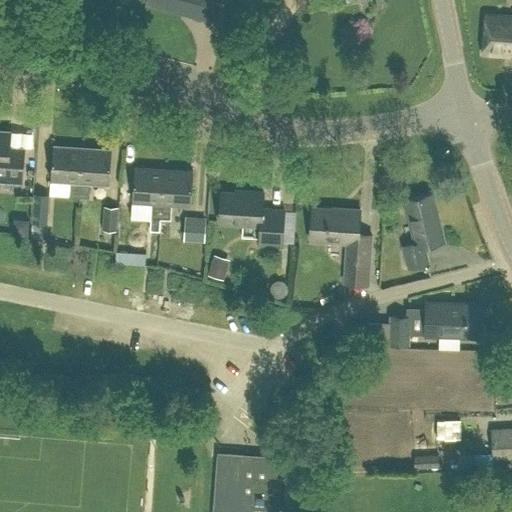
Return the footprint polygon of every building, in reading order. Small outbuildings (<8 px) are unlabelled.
[(147,0),(146,3),(206,19),(211,1),(223,4),(223,0),(147,0)] [(325,6),(324,0),(298,0),(300,10),(325,6)] [(511,15),(484,14),(481,49),(481,53),(505,55),(505,52),(511,52),(511,15)] [(37,146),(37,132),(27,132),(28,111),(16,110),(15,146),(37,146)] [(11,130),(0,129),(0,183),(22,185),(25,147),(10,146),(11,130)] [(80,196),(83,146),(53,144),(51,180),(70,181),(69,196),(80,196)] [(83,146),(80,196),(90,197),(91,182),(110,184),(112,148),(83,146)] [(161,218),(164,168),(135,166),(133,201),(152,202),(151,217),(161,218)] [(164,168),(161,218),(171,218),(172,204),(192,205),(194,170),(164,168)] [(264,192),(245,190),(245,192),(222,191),(220,221),(261,224),(259,245),(283,246),(285,209),(263,208),(264,192)] [(444,241),(433,192),(405,198),(415,242),(403,245),(409,267),(428,262),(424,245),(444,241)] [(49,194),(34,193),(32,223),(47,224),(49,194)] [(118,206),(104,205),(102,229),(116,230),(118,206)] [(344,209),(313,207),(310,239),(329,240),(329,238),(348,240),(346,259),(345,282),(368,284),(372,233),(359,232),(361,208),(344,207),(344,209)] [(205,216),(185,215),(183,240),(204,241),(205,216)] [(122,244),(122,257),(146,257),(147,245),(122,244)] [(213,274),(228,278),(234,259),(219,254),(213,274)] [(483,303),(427,301),(427,308),(408,307),(407,316),(392,316),(391,342),(407,342),(408,332),(426,332),(426,333),(482,335),(483,303)] [(193,314),(192,325),(240,331),(241,320),(193,314)] [(511,426),(492,428),(492,434),(476,435),(478,455),(493,454),(493,457),(511,455),(511,426)] [(277,511),(282,456),(219,452),(214,511),(277,511)] [(417,459),(417,470),(442,470),(442,459),(417,459)]
